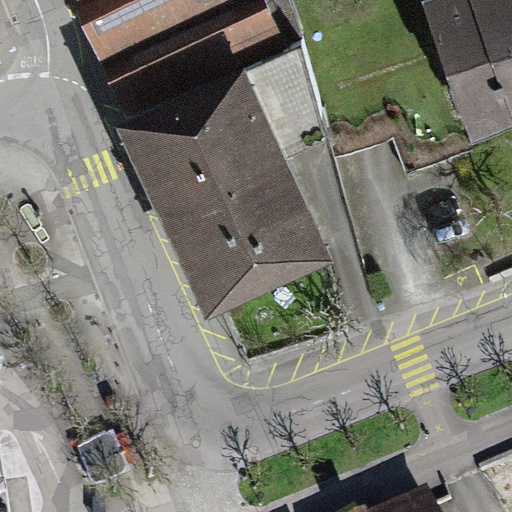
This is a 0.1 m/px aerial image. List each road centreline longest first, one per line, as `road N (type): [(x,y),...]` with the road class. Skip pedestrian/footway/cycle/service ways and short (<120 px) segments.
road 1 (tertiary): [(45,112),(80,139),(187,404),(214,427)]
road 2 (tertiary): [(214,427),(291,411),(511,327)]
